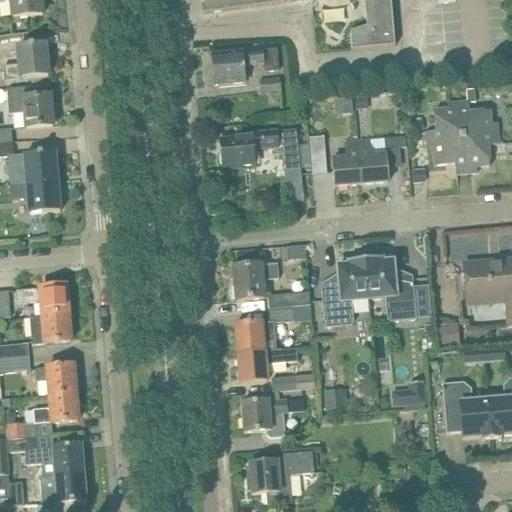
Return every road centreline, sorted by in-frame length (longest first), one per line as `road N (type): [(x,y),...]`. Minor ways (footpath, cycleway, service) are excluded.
road 1 (tertiary): [(178,511),(133,0)]
road 2 (residential): [(511,210),(190,241)]
road 3 (residential): [(214,511),(190,241)]
road 4 (residential): [(128,511),(105,254)]
road 5 (residential): [(105,254),(83,0)]
road 6 (residential): [(190,241),(172,35)]
road 7 (unclassified): [(311,69),(511,54)]
road 8 (unclassified): [(311,69),(290,32),(172,35)]
